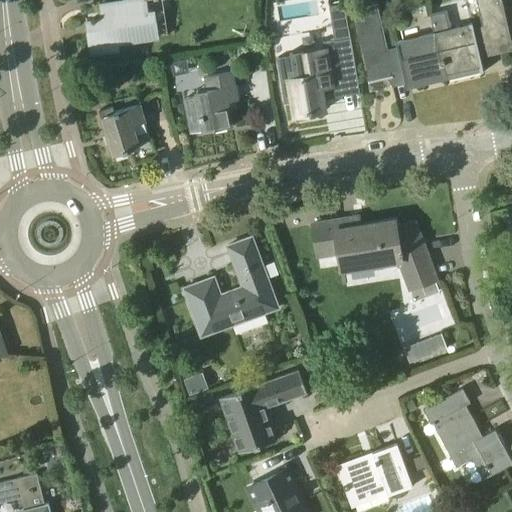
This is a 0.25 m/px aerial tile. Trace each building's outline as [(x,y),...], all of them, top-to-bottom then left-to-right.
[(103,19),(87,22),(90,47),(92,47),(117,43),(158,37),(154,12),(147,13),(145,0),(122,0),(122,1),(101,5),(103,19)] [(430,15),(434,33),(436,33),(447,77),(483,69),(480,56),(511,48),(511,47),(501,0),(477,0),(483,26),(473,29),(472,25),(451,30),(446,11),(430,15)] [(436,33),(434,33),(398,42),(399,47),(387,50),(376,4),(355,9),(371,81),(387,78),(392,87),(407,83),(408,86),(447,77),(436,33)] [(324,50),(303,54),(307,76),(290,79),(296,114),(324,110),(320,87),(331,85),(332,92),(359,88),(350,38),(323,42),(324,50)] [(238,100),(234,84),(232,71),(204,77),(207,90),(196,92),(197,96),(184,98),(187,115),(191,133),(204,131),(204,132),(232,127),(227,102),(238,100)] [(139,148),(133,126),(145,122),(140,104),(114,112),(112,107),(100,110),(114,156),(139,148)] [(313,225),(318,255),(338,252),(341,269),(400,259),(411,289),(436,279),(415,224),(396,227),(395,220),(351,228),(349,219),(313,225)] [(214,277),(184,288),(201,336),(279,308),(252,236),(228,245),(243,287),(221,295),(214,277)] [(410,361),(447,347),(441,332),(404,346),(410,361)] [(184,377),(190,392),(208,385),(202,370),(184,377)] [(220,397),(239,452),(277,439),(269,415),(272,414),(270,407),(266,408),(265,404),(282,398),(283,401),(308,392),(299,370),(258,384),(220,397)] [(476,434),(480,432),(467,408),(472,405),(464,391),(425,412),(433,426),(434,425),(457,467),(472,458),(483,479),(511,463),(511,460),(495,429),(478,439),(476,434)] [(388,495),(413,486),(397,443),(372,453),(374,456),(339,469),(345,484),(343,485),(345,490),(349,489),(355,503),(387,491),(388,495)] [(308,511),(288,469),(249,487),(259,509),(257,510),(258,511),(308,511)] [(51,511),(49,502),(44,503),(37,473),(0,482),(0,502),(21,497),(24,508),(18,510),(18,511),(51,511)]
